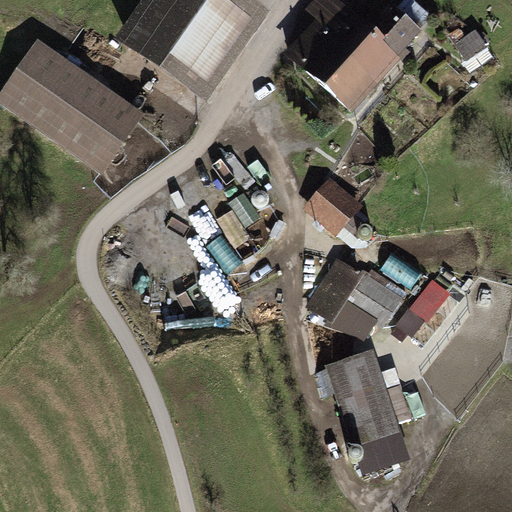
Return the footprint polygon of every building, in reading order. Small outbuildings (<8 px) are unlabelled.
[(141,0),(115,39),(204,103),(269,12),(252,0),(141,0)] [(315,20),(282,54),(351,114),(409,51),(406,48),(421,31),(420,30),(432,16),(413,0),(403,0),(397,8),(390,2),(370,24),(338,0),(313,0),(305,10),(315,20)] [(474,72),(496,57),(478,30),(456,44),(474,72)] [(144,114),(36,41),(0,96),(0,101),(101,175),(144,114)] [(330,179),(300,212),(330,239),(360,206),(330,179)] [(216,218),(238,247),(251,237),(245,229),(261,217),(246,196),(216,218)] [(196,207),(192,223),(209,228),(213,212),(196,207)] [(393,257),(385,271),(414,286),(421,272),(393,257)] [(359,274),(337,259),(304,308),(327,321),(325,327),(364,342),(379,321),(384,323),(409,292),(372,268),(369,273),(362,270),(359,274)] [(440,280),(398,320),(417,339),(458,300),(440,280)] [(372,350),(325,366),(362,475),(410,460),(397,423),(411,420),(401,386),(387,390),(372,350)]
